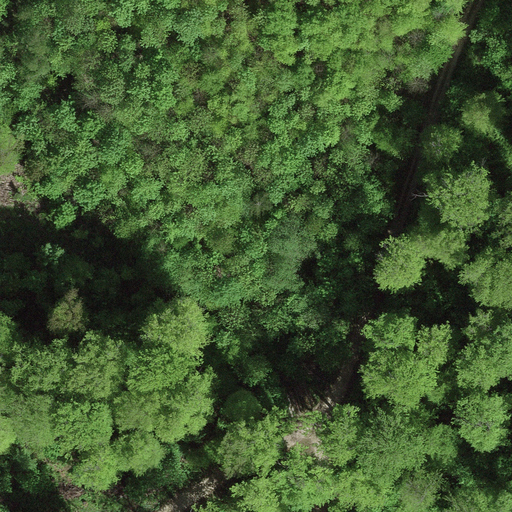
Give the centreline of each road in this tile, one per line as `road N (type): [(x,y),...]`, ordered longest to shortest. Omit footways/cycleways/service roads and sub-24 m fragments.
road 1 (track): [(480,0),(349,370),(324,414),(286,438)]
road 2 (track): [(286,438),(166,511)]
